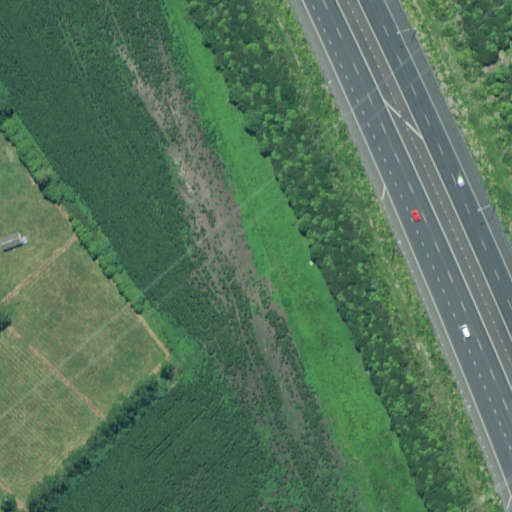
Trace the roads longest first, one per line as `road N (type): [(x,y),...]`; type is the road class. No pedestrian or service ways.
road 1 (motorway): [(511,426),(319,0)]
road 2 (motorway): [(364,0),(511,321)]
